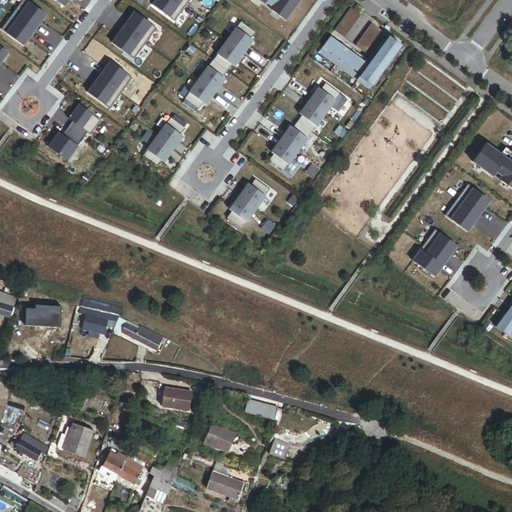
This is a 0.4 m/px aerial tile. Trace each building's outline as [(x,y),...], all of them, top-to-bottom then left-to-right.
[(45,14),(25,0),(22,0),(12,14),(30,28),(35,22),(38,24),(45,14)] [(174,21),(185,6),(177,0),(156,0),(152,6),(174,21)] [(286,19),(299,0),(259,0),(264,3),(265,1),(272,6),(270,8),(286,19)] [(364,10),(357,4),(353,9),(361,15),(364,10)] [(334,31),(344,39),(361,16),(350,8),(334,31)] [(145,44),(156,28),(135,13),(128,22),(131,24),(126,30),(145,44)] [(26,34),(30,28),(12,14),(1,30),(22,46),(29,36),(26,34)] [(243,53),(253,40),(250,39),(255,32),(241,22),(226,41),(243,53)] [(355,46),(366,54),(382,32),(371,24),(355,46)] [(133,59),(145,44),(126,30),(122,36),(119,34),(112,44),(133,59)] [(356,80),(369,90),(402,46),(389,36),(368,65),(330,37),(321,49),(339,63),(337,66),(346,73),(348,70),(359,77),(356,80)] [(234,66),(243,53),(226,41),(212,60),(227,71),(231,65),(234,66)] [(321,49),(318,53),(337,66),(339,63),(321,49)] [(227,71),(212,60),(198,80),(215,92),(224,79),(222,77),(227,71)] [(120,93),(132,78),(110,62),(103,72),(106,74),(102,80),(120,93)] [(346,73),(356,80),(359,77),(348,70),(346,73)] [(109,109),(120,93),(102,80),(98,86),(95,84),(87,93),(109,109)] [(206,104),(215,92),(198,80),(184,99),(199,109),(204,103),(206,104)] [(340,94),(326,83),(321,90),(318,88),(309,101),(327,114),(337,101),(335,100),(340,94)] [(327,114),(309,101),(300,114),(302,116),(297,122),(312,133),(316,126),(317,127),(327,114)] [(98,124),(77,109),(69,120),(72,123),(67,129),(81,139),(86,133),(89,135),(98,124)] [(156,138),(174,151),(183,138),(179,135),(185,128),(170,119),(156,138)] [(312,133),(297,122),(293,128),(290,126),(281,139),(299,153),(309,140),(307,139),(312,133)] [(76,145),(81,139),(67,129),(63,135),(59,133),(51,144),(71,159),(79,147),(76,145)] [(174,151),(156,138),(142,157),(157,167),(160,161),(164,164),(174,151)] [(299,153),(281,139),(272,153),(274,155),(269,161),(283,172),(288,165),(290,166),(299,153)] [(511,188),(511,162),(511,164),(505,160),(505,159),(486,145),(474,161),(493,175),(495,173),(501,178),(500,179),(511,188)] [(501,178),(495,173),(493,175),(492,176),(499,181),(500,179),(501,178)] [(270,190),(255,180),(250,186),(248,184),(239,197),(257,210),(266,197),(265,196),(270,190)] [(483,210),(489,201),(468,186),(457,201),(475,214),(480,208),(483,210)] [(257,210),(239,197),(229,211),(231,213),(227,219),(241,229),(246,223),(247,224),(257,210)] [(467,231),(473,223),(471,221),(475,214),(457,201),(446,216),(467,231)] [(450,255),(456,247),(435,231),(424,246),(442,259),(447,253),(450,255)] [(437,266),(442,259),(424,246),(413,261),(434,276),(440,268),(437,266)] [(12,302),(0,297),(0,317),(6,320),(12,302)] [(65,307),(36,298),(31,315),(42,319),(60,324),(65,307)] [(511,304),(494,330),(507,339),(511,331),(511,304)] [(115,325),(117,322),(78,308),(75,315),(83,317),(78,331),(87,335),(85,340),(94,343),(96,337),(99,338),(102,331),(111,335),(115,325)] [(42,319),(31,315),(29,322),(40,326),(42,319)] [(161,344),(137,333),(136,335),(115,325),(111,335),(157,353),(161,344)] [(189,410),(192,391),(165,388),(162,406),(189,410)] [(278,420),(282,407),(253,398),(248,411),(278,420)] [(203,431),(207,419),(200,416),(196,428),(203,431)] [(81,457),(91,429),(71,423),(69,428),(66,427),(64,434),(61,440),(65,441),(61,450),(81,457)] [(229,454),(235,435),(212,426),(205,445),(229,454)] [(48,447),(23,433),(20,440),(15,448),(35,460),(41,451),(45,454),(48,447)] [(15,448),(20,440),(14,437),(9,444),(15,448)] [(285,458),(289,442),(274,438),(270,453),(285,458)] [(154,451),(136,441),(134,446),(152,455),(154,451)] [(137,478),(140,473),(132,468),(134,464),(136,462),(132,460),(137,451),(131,448),(127,457),(117,474),(140,486),(143,481),(137,478)] [(117,474),(127,457),(118,452),(117,454),(111,451),(103,466),(101,473),(115,480),(117,474)] [(140,473),(142,469),(134,464),(132,468),(140,473)] [(173,477),(176,469),(168,464),(164,471),(171,476),(173,477)] [(171,476),(164,471),(155,466),(150,474),(154,476),(166,483),(171,476)] [(237,499),(243,483),(212,472),(206,487),(237,499)] [(164,500),(170,485),(166,483),(154,476),(148,492),(164,500)] [(75,510),(80,495),(70,491),(66,505),(67,506),(75,510)] [(66,505),(54,497),(50,503),(62,511),(67,506),(66,505)]
